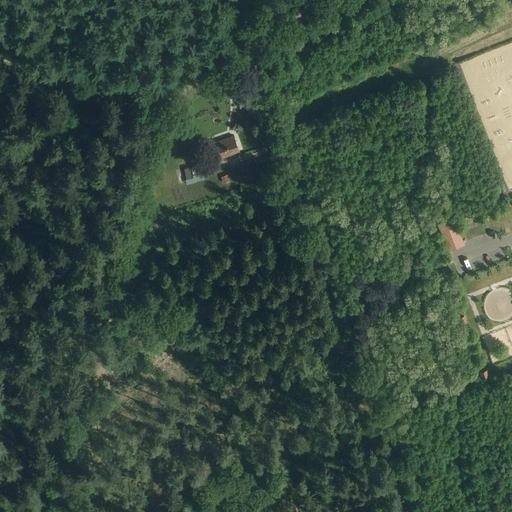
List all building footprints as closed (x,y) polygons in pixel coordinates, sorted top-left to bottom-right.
[(239,151),(234,136),(216,142),(221,158),(239,151)] [(190,167),(184,168),(187,183),(207,179),(203,162),(191,165),(193,177),(192,178),(190,167)] [(227,174),(221,176),(223,183),(229,181),(227,174)] [(472,211),(463,214),(465,219),(474,216),(472,211)] [(454,216),(437,223),(440,230),(442,236),(459,229),(457,224),(454,216)] [(511,260),(508,252),(502,254),(506,264),(511,260)] [(486,261),(457,267),(459,276),(488,269),(486,261)] [(474,290),(466,293),(469,298),(476,295),(474,290)] [(464,316),(459,318),(462,326),(467,324),(465,317),(464,316)] [(511,331),(484,341),(487,352),(511,343),(511,331)] [(480,372),(482,379),(489,376),(486,369),(480,372)]
